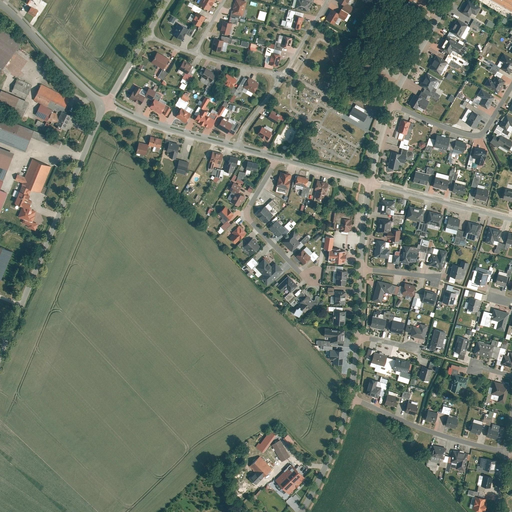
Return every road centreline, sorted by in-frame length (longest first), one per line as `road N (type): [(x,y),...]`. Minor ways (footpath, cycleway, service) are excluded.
road 1 (unclassified): [(0,339),(101,102)]
road 2 (residential): [(346,396),(502,450)]
road 3 (residential): [(386,100),(471,133),(511,75)]
road 4 (residential): [(272,154),(244,211),(308,281)]
road 5 (residential): [(365,179),(511,217)]
road 6 (unclassified): [(0,4),(101,102)]
road 7 (residential): [(101,102),(232,144)]
road 8 (residential): [(346,396),(294,511)]
